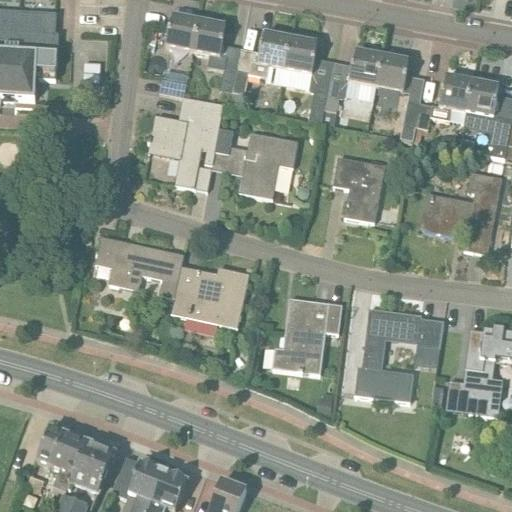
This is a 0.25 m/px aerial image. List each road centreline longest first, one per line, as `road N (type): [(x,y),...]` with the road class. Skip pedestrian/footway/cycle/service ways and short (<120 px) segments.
road 1 (residential): [(511,301),(286,261),(124,210),(113,190),(136,0)]
road 2 (secondary): [(423,511),(0,362)]
road 3 (residential): [(511,36),(313,0)]
